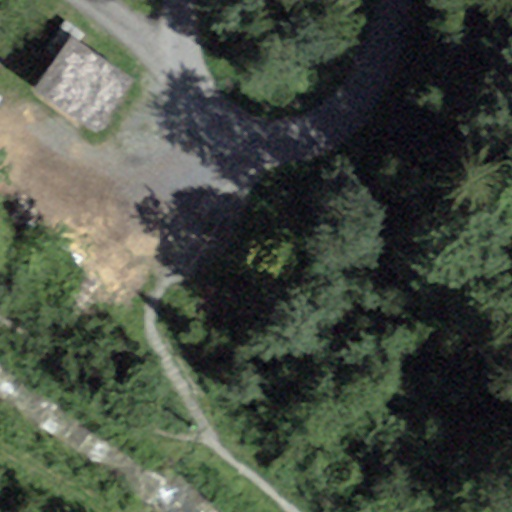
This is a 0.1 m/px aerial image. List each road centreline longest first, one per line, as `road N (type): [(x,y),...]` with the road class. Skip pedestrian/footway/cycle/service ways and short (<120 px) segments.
road 1 (unclassified): [(396,0),(360,92),(314,128),(286,137),(227,129),(186,77)]
road 2 (unclassified): [(186,77),(87,0)]
